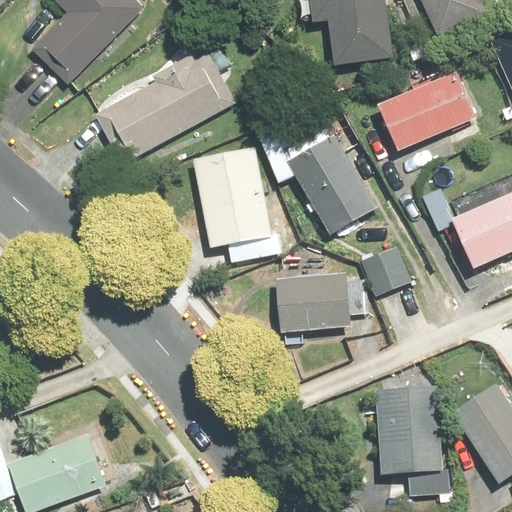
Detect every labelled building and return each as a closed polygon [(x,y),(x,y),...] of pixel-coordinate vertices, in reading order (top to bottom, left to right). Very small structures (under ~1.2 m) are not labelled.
[(148,11),(137,0),(49,0),(64,15),(21,57),(59,97),(148,11)] [(388,58),(383,0),(305,0),(307,20),(321,19),(324,63),(388,58)] [(408,0),(425,39),(485,15),(478,0),(408,0)] [(511,28),(491,36),(511,92),(511,28)] [(200,47),(96,104),(128,163),(233,106),(200,47)] [(456,68),(370,101),(391,155),(477,123),(456,68)] [(334,132),(284,158),(328,241),(377,215),(334,132)] [(255,144),(191,156),(208,246),(272,234),(255,144)] [(511,179),(443,212),(470,270),(511,250),(511,179)] [(398,238),(355,256),(374,302),(417,285),(398,238)] [(345,268),(266,274),(271,333),(350,326),(345,268)] [(511,405),(498,382),(450,410),(494,486),(511,475),(511,405)] [(438,389),(376,388),(376,473),(438,473),(438,389)] [(5,463),(23,511),(31,511),(103,485),(84,434),(5,463)] [(0,499),(15,493),(6,469),(0,454),(0,499)]
